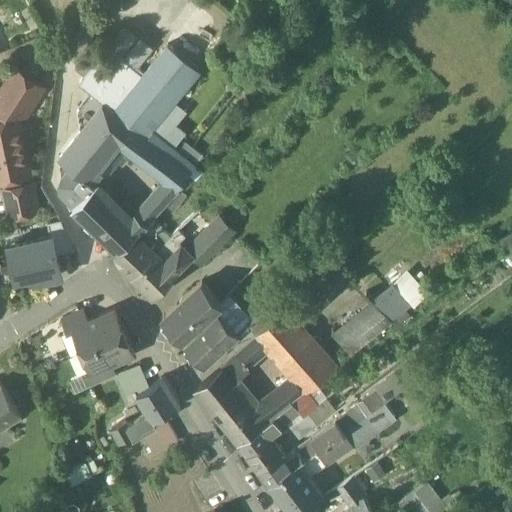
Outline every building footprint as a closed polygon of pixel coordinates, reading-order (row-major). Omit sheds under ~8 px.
[(114,40),(141,64),(156,46),(130,23),(114,40)] [(195,164),(151,129),(200,70),(168,44),(142,75),(143,76),(115,110),(117,114),(105,129),(120,141),(166,179),(130,218),(140,228),(153,213),(178,187),(195,164)] [(142,75),(108,47),(79,82),(104,102),(115,110),(143,76),(142,75)] [(43,87),(16,69),(0,93),(0,178),(23,173),(19,153),(25,151),(18,117),(24,116),(43,87)] [(104,102),(60,157),(73,167),(58,187),(75,204),(74,205),(76,207),(96,185),(90,179),(120,141),(105,129),(117,114),(115,110),(104,102)] [(31,184),(5,190),(10,216),(37,210),(31,184)] [(130,218),(96,185),(76,207),(120,250),(140,228),(130,218)] [(178,187),(153,213),(161,220),(185,193),(178,187)] [(161,226),(151,216),(141,227),(151,237),(160,227),(161,226)] [(218,219),(188,249),(193,254),(192,255),(202,264),(232,233),(218,219)] [(48,223),(48,226),(49,235),(53,234),(57,254),(73,250),(61,221),(48,223)] [(120,250),(119,250),(129,260),(123,265),(133,275),(156,250),(160,246),(151,237),(141,227),(120,250)] [(170,237),(160,227),(151,237),(160,246),(170,237)] [(160,246),(156,250),(164,258),(180,241),(181,242),(187,236),(179,228),(160,246)] [(49,235),(7,244),(15,281),(35,276),(36,281),(62,276),(57,254),(53,234),(49,235)] [(156,250),(133,275),(153,295),(192,255),(193,254),(188,249),(181,242),(180,241),(164,258),(156,250)] [(326,249),(274,297),(282,307),(287,302),(334,259),(326,249)] [(399,318),(431,289),(410,266),(378,296),(399,318)] [(202,280),(162,317),(183,340),(217,309),(223,303),(202,280)] [(376,295),(337,331),(357,353),(396,317),(376,295)] [(282,307),(274,297),(248,322),(256,331),(282,307)] [(340,361),(287,302),(282,307),(256,331),(258,332),(267,343),(277,334),(294,354),(284,363),(294,374),(304,386),(306,388),(308,386),(340,361)] [(89,320),(72,328),(73,329),(82,350),(126,330),(116,308),(89,320)] [(84,309),(62,319),(68,332),(73,329),(72,328),(89,320),(84,309)] [(217,309),(183,340),(205,365),(231,341),(239,334),(237,331),(217,309)] [(248,322),(237,331),(239,334),(231,341),(238,348),(256,331),(248,322)] [(126,330),(82,350),(91,370),(91,372),(112,363),(135,352),(126,330)] [(258,332),(237,351),(246,362),(267,343),(258,332)] [(294,354),(277,334),(267,343),(284,363),(294,354)] [(38,338),(19,348),(27,366),(47,356),(38,338)] [(237,351),(221,367),(229,377),(246,362),(237,351)] [(112,363),(91,372),(91,370),(86,372),(91,385),(115,374),(117,374),(112,363)] [(117,374),(115,374),(125,396),(147,386),(137,364),(117,374)] [(229,377),(221,367),(198,386),(206,396),(229,377)] [(394,369),(374,384),(385,399),(406,384),(394,369)] [(294,374),(253,406),(263,419),(288,400),(304,386),(294,374)] [(164,377),(137,394),(149,413),(153,418),(154,418),(180,401),(164,377)] [(229,377),(206,396),(240,440),(264,420),(263,419),(253,406),(229,377)] [(0,428),(22,415),(0,380),(0,428)] [(385,399),(374,384),(356,398),(357,399),(367,413),(385,399)] [(306,388),(291,400),(292,401),(297,408),(293,411),(296,414),(286,422),(288,425),(320,400),(308,386),(306,388)] [(357,399),(309,435),(310,436),(319,447),(332,439),(367,413),(357,399)] [(330,413),(320,400),(288,425),(298,437),(305,432),(298,422),(312,411),(320,421),(330,413)] [(292,401),(273,415),(282,426),(286,422),(296,414),(293,411),(297,408),(292,401)] [(384,402),(344,430),(354,445),(361,441),(361,442),(395,416),(384,402)] [(312,411),(298,422),(305,432),(320,421),(312,411)] [(149,413),(128,425),(126,421),(112,428),(120,443),(133,435),(134,436),(157,423),(154,418),(153,418),(149,413)] [(273,415),(239,442),(248,453),(270,435),(270,434),(282,426),(273,415)] [(303,458),(300,460),(305,468),(323,455),(327,463),(354,445),(344,430),(332,439),(319,447),(303,458)] [(283,451),(270,435),(248,453),(260,469),(283,451)] [(319,447),(310,436),(295,448),(297,450),(303,458),(319,447)] [(393,438),(378,448),(383,455),(398,445),(393,438)] [(375,442),(355,455),(363,468),(383,455),(378,448),(375,442)] [(297,450),(287,457),(293,465),(300,460),(303,458),(297,450)] [(283,451),(260,469),(269,482),(293,465),(287,457),(283,451)] [(87,462),(67,473),(72,486),(100,472),(94,460),(87,463),(87,462)] [(305,468),(300,460),(293,465),(269,482),(291,511),(300,511),(324,495),(305,468)] [(380,460),(368,468),(377,480),(389,472),(380,460)] [(211,472),(194,483),(204,501),(222,490),(211,472)] [(361,492),(350,477),(338,485),(352,505),(364,496),(361,492)] [(435,477),(415,490),(431,511),(450,498),(435,477)] [(485,485),(460,500),(467,510),(482,500),(487,507),(496,502),(485,485)] [(431,511),(415,490),(400,501),(408,511),(431,511)] [(223,492),(205,502),(211,511),(228,500),(223,492)] [(352,505),(341,511),(375,511),(364,496),(352,505)]
